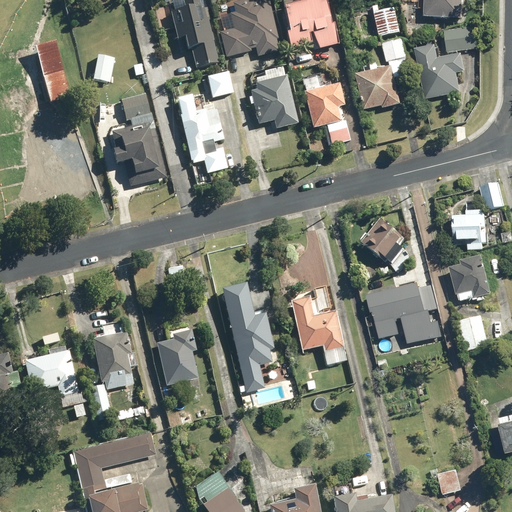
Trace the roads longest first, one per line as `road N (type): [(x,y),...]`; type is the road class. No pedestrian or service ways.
road 1 (residential): [(511,146),(0,272)]
road 2 (unknown): [(415,186),(475,446),(469,511)]
